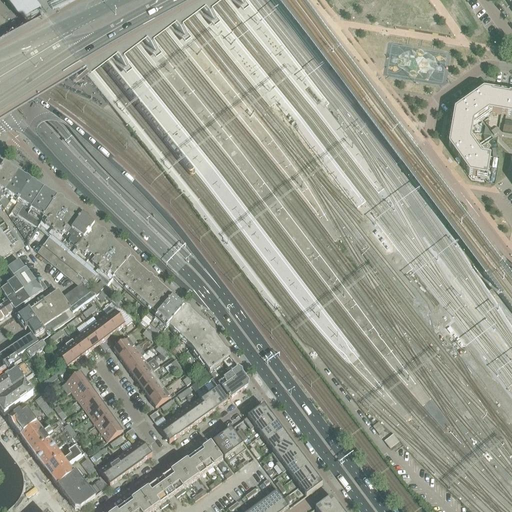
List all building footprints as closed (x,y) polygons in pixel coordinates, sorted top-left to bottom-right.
[(501,116),(504,97),(502,94),(494,92),(494,94),(483,92),(471,101),(470,99),(465,102),(466,104),(454,113),(452,124),(451,123),(449,130),(472,134),(473,126),(475,126),(479,124),(487,118),(489,117),(489,115),(497,116),(501,116)] [(511,118),(511,97),(510,97),(510,95),(507,95),(502,94),(504,97),(501,116),(503,117),(505,117),(511,118)] [(482,157),(482,155),(481,153),(473,142),(471,141),(472,134),(449,130),(448,136),(450,137),(448,147),(457,160),(455,161),(458,166),(460,164),(468,177),(479,178),(479,180),(486,181),(490,159),(482,157)] [(16,205),(29,184),(4,167),(0,172),(0,207),(1,207),(4,212),(9,205),(7,201),(3,198),(4,197),(16,205)] [(40,225),(55,201),(29,184),(16,205),(22,209),(17,218),(37,231),(40,225)] [(47,265),(83,221),(76,215),(55,201),(40,225),(37,231),(44,237),(42,239),(43,240),(41,243),(42,243),(40,246),(42,248),(37,256),(47,265)] [(23,248),(0,213),(0,263),(13,254),(23,248)] [(69,283),(106,241),(83,221),(47,265),(69,283)] [(130,262),(118,252),(106,241),(69,283),(78,289),(81,287),(86,291),(91,284),(95,287),(99,282),(100,283),(89,294),(94,297),(100,294),(106,288),(107,289),(114,281),(130,262)] [(138,302),(154,284),(136,268),(130,262),(114,281),(138,302)] [(47,291),(41,283),(37,286),(26,271),(25,271),(19,263),(7,271),(13,279),(14,281),(7,287),(0,291),(0,292),(5,300),(14,313),(33,300),(47,291)] [(146,333),(173,301),(154,284),(138,302),(149,313),(147,315),(149,317),(152,320),(143,330),(146,333)] [(49,336),(75,319),(73,315),(95,299),(94,297),(89,294),(86,291),(81,287),(78,289),(63,300),(58,293),(43,304),(38,307),(30,313),(44,333),(48,338),(50,336),(49,336)] [(0,322),(14,313),(5,300),(2,302),(4,305),(0,307),(0,322)] [(168,330),(184,312),(173,301),(146,333),(142,336),(152,345),(155,341),(157,343),(168,330)] [(123,306),(117,302),(114,306),(119,310),(123,306)] [(44,333),(30,313),(29,310),(16,319),(25,332),(28,330),(32,336),(34,340),(44,333)] [(125,326),(113,311),(105,318),(116,333),(125,326)] [(209,334),(196,322),(184,312),(168,330),(180,340),(183,343),(190,350),(209,334)] [(116,333),(105,318),(96,324),(108,339),(116,333)] [(108,339),(96,324),(88,330),(100,345),(108,339)] [(100,345),(88,330),(80,336),(92,351),(100,345)] [(228,360),(219,347),(209,334),(190,350),(209,375),(228,360)] [(0,369),(2,368),(16,360),(24,354),(38,345),(34,340),(32,336),(0,356),(0,369)] [(92,351),(80,336),(72,342),(84,357),(92,351)] [(119,360),(135,349),(129,341),(113,352),(119,360)] [(30,361),(47,349),(42,342),(38,345),(24,354),(30,361)] [(84,357),(72,342),(64,348),(76,363),(84,357)] [(76,363),(64,348),(56,354),(67,370),(76,363)] [(125,369),(141,358),(135,349),(119,360),(125,369)] [(169,357),(163,352),(161,356),(166,360),(169,357)] [(131,377),(147,366),(141,358),(125,369),(131,377)] [(0,384),(13,375),(12,373),(21,367),(16,360),(2,368),(6,372),(0,376),(0,384)] [(247,384),(228,360),(209,375),(213,380),(217,386),(229,402),(246,391),(247,384)] [(0,402),(24,386),(35,378),(26,366),(13,375),(0,384),(0,402)] [(137,385),(153,374),(147,366),(131,377),(137,385)] [(52,384),(60,378),(65,374),(63,371),(43,385),(45,389),(52,384)] [(143,394),(159,382),(153,374),(137,385),(143,394)] [(71,395),(87,383),(81,375),(65,386),(71,395)] [(149,402),(165,391),(159,382),(143,394),(149,402)] [(77,403),(93,392),(87,383),(71,395),(77,403)] [(25,403),(33,397),(24,386),(0,402),(0,411),(4,417),(25,403)] [(155,410),(171,399),(165,391),(149,402),(155,410)] [(228,404),(218,391),(210,397),(219,410),(228,404)] [(83,411),(99,400),(93,392),(77,403),(83,411)] [(219,410),(210,397),(202,403),(211,416),(219,410)] [(54,416),(41,399),(35,403),(48,420),(54,416)] [(89,420),(105,408),(99,400),(83,411),(89,420)] [(211,416),(202,403),(200,400),(191,406),(202,422),(211,416)] [(202,422),(191,406),(183,412),(194,428),(202,422)] [(253,430),(270,417),(263,407),(246,420),(253,430)] [(95,428),(111,417),(105,408),(89,420),(95,428)] [(43,435),(25,411),(8,422),(27,448),(43,435)] [(194,428),(183,412),(175,418),(186,434),(194,428)] [(101,436),(117,425),(111,417),(95,428),(101,436)] [(259,438),(277,425),(270,417),(253,430),(259,438)] [(186,434),(175,418),(166,424),(177,440),(186,434)] [(49,443),(66,431),(64,429),(59,423),(49,431),(43,435),(27,448),(33,456),(49,443)] [(379,436),(385,431),(379,423),(372,428),(374,430),(379,436)] [(177,440),(166,424),(158,430),(169,446),(177,440)] [(107,445),(122,434),(123,434),(117,425),(101,436),(107,445)] [(266,447),(283,434),(277,425),(259,438),(266,447)] [(57,453),(66,446),(71,453),(77,448),(72,440),(68,435),(66,431),(49,443),(33,456),(45,472),(62,460),(57,453)] [(231,432),(222,439),(236,458),(246,452),(231,432)] [(272,456),(290,443),(283,434),(266,447),(272,456)] [(399,444),(393,435),(391,437),(384,443),(390,451),(398,445),(399,444)] [(236,458),(222,439),(212,445),(227,465),(236,458)] [(152,458),(141,442),(132,448),(143,464),(152,458)] [(279,464),(296,451),(290,443),(272,456),(279,464)] [(222,463),(211,448),(210,447),(205,451),(202,452),(200,454),(197,456),(194,458),(206,475),(214,469),(222,463)] [(68,468),(83,457),(77,448),(71,453),(68,455),(70,459),(64,463),(62,460),(45,472),(52,481),(68,468)] [(143,464),(132,448),(124,454),(135,470),(143,464)] [(285,473),(302,460),(296,451),(279,464),(285,473)] [(135,470),(124,454),(115,460),(127,476),(135,470)] [(206,475),(194,458),(192,460),(189,462),(187,463),(184,465),(179,469),(191,486),(198,480),(199,480),(206,475)] [(127,476),(115,460),(107,466),(118,482),(127,476)] [(292,482),(309,469),(302,460),(285,473),(292,482)] [(118,482),(107,466),(99,472),(110,488),(118,482)] [(68,468),(52,481),(58,489),(69,503),(70,504),(75,511),(78,511),(80,511),(86,507),(94,501),(95,500),(101,495),(102,495),(99,492),(97,489),(95,487),(89,491),(82,483),(75,475),(74,476),(68,468)] [(191,486),(179,469),(173,473),(171,475),(169,476),(166,478),(167,480),(165,482),(164,480),(159,483),(171,500),(175,497),(177,500),(185,494),(183,491),(191,486)] [(298,490),(315,477),(309,469),(292,482),(298,490)] [(322,486),(315,477),(298,490),(305,499),(322,486)] [(171,500),(159,483),(155,486),(156,488),(154,489),(153,488),(150,490),(148,491),(145,493),(139,497),(149,511),(154,511),(159,509),(161,511),(162,511),(170,505),(168,502),(171,500)] [(276,493),(268,500),(276,511),(284,511),(288,509),(276,493)] [(149,511),(139,497),(134,501),(131,503),(129,505),(126,507),(124,508),(126,511),(149,511)] [(317,511),(332,511),(338,508),(331,499),(316,510),(317,511)] [(276,511),(268,500),(259,506),(263,511),(276,511)]
